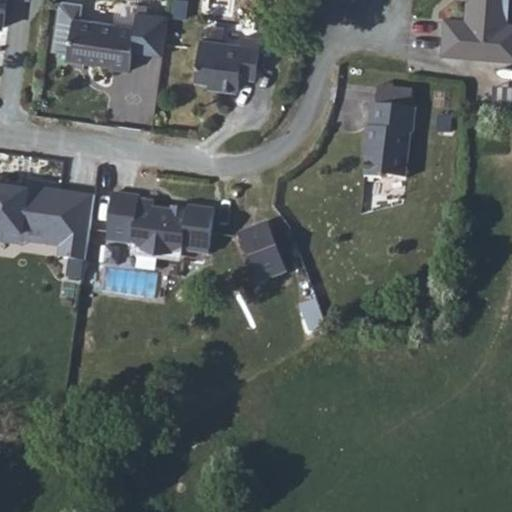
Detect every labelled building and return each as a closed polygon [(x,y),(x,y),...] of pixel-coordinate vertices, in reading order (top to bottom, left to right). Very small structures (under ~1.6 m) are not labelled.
[(444,55),(511,59),(511,24),(507,24),(508,0),(472,0),(472,2),(469,2),(467,21),(446,20),(444,55)] [(69,53),(68,60),(111,66),(110,69),(130,71),(133,52),(164,56),(169,16),(138,12),(136,27),(81,19),(83,4),(63,1),(59,5),(53,51),(69,53)] [(196,81),(210,83),(218,84),(218,89),(239,92),(240,78),(256,80),(262,39),(245,37),(244,45),(202,40),(196,81)] [(373,106),(406,110),(408,90),(374,88),(373,106)] [(411,110),(406,110),(373,106),(369,106),(368,122),(361,122),(358,147),(364,148),(362,176),(377,180),(382,175),(401,177),(404,136),(409,136),(411,110)] [(0,243),(61,250),(60,261),(87,263),(98,195),(0,180),(0,243)] [(156,197),(116,191),(107,242),(148,247),(145,256),(167,259),(168,250),(210,257),(217,208),(189,204),(189,209),(156,205),(156,197)] [(244,227),(258,281),(287,274),(273,219),(244,227)]
